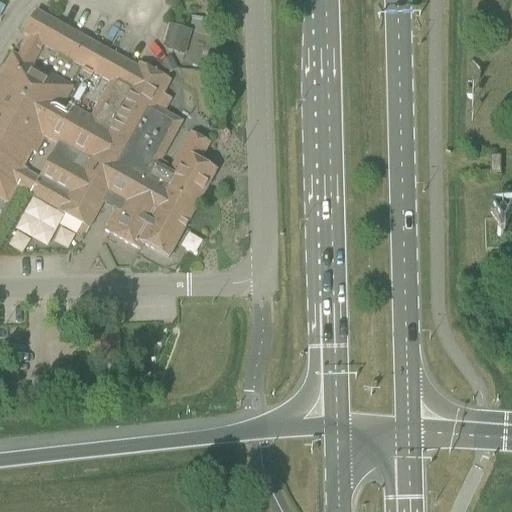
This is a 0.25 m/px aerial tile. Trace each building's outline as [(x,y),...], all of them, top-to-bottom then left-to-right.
[(0,199),(8,204),(17,188),(19,189),(19,187),(31,194),(30,195),(59,211),(58,213),(89,230),(104,203),(116,210),(107,227),(111,230),(109,234),(140,252),(143,246),(169,260),(217,173),(200,163),(210,145),(191,135),(169,175),(163,172),(166,166),(160,163),(182,124),(164,114),(171,100),(163,96),(171,83),(140,65),(137,70),(35,14),(23,35),(29,38),(18,58),(13,54),(0,77),(0,199)] [(162,47),(167,48),(174,50),(180,28),(168,25),(163,45),(162,47)] [(171,58),(160,65),(167,77),(178,70),(171,58)] [(490,158),(490,176),(501,176),(501,158),(490,158)] [(54,244),(68,248),(73,233),(59,229),(54,244)] [(13,233),(9,248),(24,253),(28,237),(13,233)] [(119,335),(79,336),(79,362),(120,362),(119,335)]
